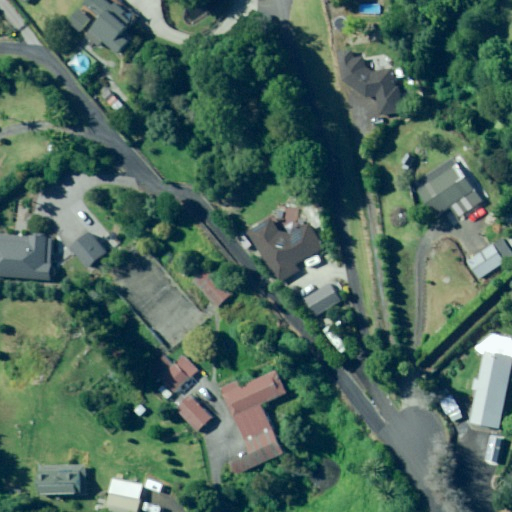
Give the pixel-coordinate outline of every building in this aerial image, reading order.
[(133,23),(135,20),(127,13),(130,9),(120,1),(117,4),(111,0),(100,0),(94,7),(99,11),(106,17),(95,30),(96,30),(94,33),(106,43),(108,41),(123,53),(134,39),(127,33),(134,24),(133,23)] [(99,23),(104,17),(98,12),(94,17),(93,18),(99,23)] [(357,57),(357,50),(356,49),(346,50),(350,82),(369,97),(379,95),(382,114),(405,111),(401,85),(398,85),(396,68),(375,70),(369,65),(367,55),(357,57)] [(130,100),(121,92),(112,103),(121,110),(130,100)] [(412,153),(407,162),(414,166),(419,157),(412,153)] [(460,217),(485,201),(472,180),(479,176),(464,153),(418,183),(422,190),(439,216),(441,215),(453,206),(460,217)] [(511,207),(503,214),(511,226),(511,207)] [(311,223),(309,224),(293,233),(280,230),(273,217),(249,231),(271,270),(279,283),(300,271),(296,264),(326,248),(311,223)] [(74,247),(91,268),(112,252),(95,231),(74,247)] [(53,263),(55,238),(51,238),(51,236),(47,235),(47,233),(38,232),(38,235),(34,234),(34,236),(0,233),(0,275),(54,279),(54,276),(56,276),(57,267),(54,267),(55,263),(53,263)] [(481,279),(511,257),(511,247),(505,237),(490,247),(470,261),(481,279)] [(219,306),(220,307),(236,292),(211,265),(195,280),(198,284),(219,306)] [(344,301),(334,283),(306,299),(316,317),(344,301)] [(223,312),(234,322),(240,316),(228,305),(222,310),(223,312)] [(474,422),(502,428),(511,376),(511,347),(491,344),(484,380),(478,378),(476,388),(481,390),(474,422)] [(199,371),(201,370),(186,354),(175,364),(165,354),(147,371),(158,383),(162,378),(176,393),(199,371)] [(287,454),(285,450),(265,404),(292,393),(282,369),(244,385),(242,380),(224,387),(227,393),(225,394),(235,417),(237,416),(253,454),(232,463),(237,475),(287,454)] [(127,381),(135,390),(140,386),(131,377),(127,381)] [(159,390),(168,399),(173,394),(164,385),(159,390)] [(177,409),(196,429),(212,415),(193,394),(177,409)] [(141,416),(147,409),(142,404),(136,410),(141,416)] [(84,493),(91,493),(90,465),(45,465),(45,493),(84,493)] [(144,498),(147,486),(147,484),(117,478),(115,489),(114,492),(144,498)] [(15,496),(24,498),(26,490),(16,488),(15,496)] [(141,511),(144,500),(114,493),(109,511),(141,511)] [(95,500),(91,506),(96,510),(101,504),(95,500)]
